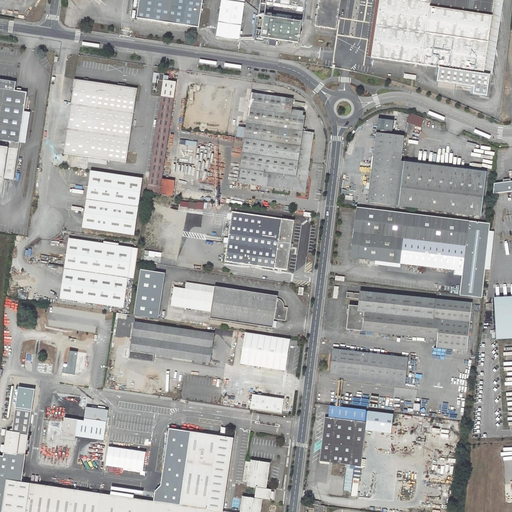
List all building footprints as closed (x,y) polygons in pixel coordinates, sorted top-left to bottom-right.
[(139,0),(137,18),(199,28),(203,0),(139,0)] [(222,0),(217,37),(239,41),(244,3),(222,0)] [(266,0),(266,3),(304,8),(305,0),(266,0)] [(319,0),(315,26),(334,29),(338,0),(319,0)] [(484,74),(494,0),(379,0),(371,57),(439,68),(437,81),(475,87),(473,94),(487,96),(490,75),(484,74)] [(492,75),(503,0),(494,0),(484,74),(490,75),(492,75)] [(299,43),(302,22),(264,16),(262,30),(255,29),(254,37),(256,37),(255,41),(264,42),(264,38),(270,39),(269,45),(275,46),(276,40),(299,43)] [(0,177),(14,180),(20,143),(27,92),(15,91),(16,82),(0,79),(0,177)] [(75,79),(71,105),(96,108),(100,83),(75,79)] [(147,193),(160,195),(163,179),(177,82),(163,80),(163,81),(147,193)] [(137,89),(100,83),(96,108),(134,114),(137,89)] [(245,138),(301,147),(299,160),(310,162),(314,133),(306,131),(306,130),(305,128),(304,128),(305,116),(303,116),(304,112),(292,110),(293,99),(251,93),(246,128),(239,127),(237,137),(245,138)] [(71,105),(64,154),(88,158),(89,153),(92,133),(96,108),(71,105)] [(130,138),(134,114),(96,108),(92,133),(130,138)] [(410,114),(407,122),(421,127),(424,119),(410,114)] [(380,132),(395,132),(396,120),(380,120),(380,132)] [(126,163),(130,138),(92,133),(89,153),(108,156),(107,161),(126,163)] [(405,136),(378,133),(369,203),(396,206),(401,162),(405,136)] [(301,147),(245,138),(238,183),(305,193),(310,162),(299,160),(301,147)] [(401,162),(396,206),(399,206),(404,162),(401,162)] [(404,162),(399,206),(481,216),(486,172),(404,162)] [(90,171),(82,228),(134,235),(143,179),(90,171)] [(160,195),(173,197),(175,181),(163,179),(160,195)] [(357,208),(351,258),(463,271),(469,221),(357,208)] [(232,211),(225,262),(287,270),(295,220),(232,211)] [(489,224),(469,221),(463,271),(459,296),(481,298),(489,224)] [(69,238),(60,298),(124,307),(133,247),(69,238)] [(161,319),(166,273),(142,270),(137,316),(161,319)] [(278,296),(215,287),(188,284),(187,290),(184,307),(211,311),(210,318),(273,328),(274,319),(286,321),(288,307),(284,307),(284,305),(284,303),(283,302),(282,300),(281,299),(280,299),(277,298),(278,296)] [(168,287),(166,305),(184,307),(187,290),(168,287)] [(349,305),(349,310),(350,310),(350,314),(348,314),(347,329),(437,339),(436,347),(467,350),(472,303),(360,291),(360,293),(347,292),(346,298),(359,299),(359,306),(349,305)] [(511,296),(493,298),(495,339),(511,338),(511,296)] [(134,321),(129,358),(153,362),(154,358),(154,354),(161,355),(210,363),(214,334),(134,321)] [(291,339),(246,333),(241,364),(286,371),(291,339)] [(333,349),(330,374),(405,383),(408,358),(333,349)] [(27,382),(15,380),(13,393),(25,395),(27,382)] [(284,399),(253,394),(251,409),(282,414),(284,399)] [(366,423),(365,430),(391,434),(394,413),(330,405),(329,418),(366,423)] [(86,407),(84,420),(64,417),(61,440),(75,442),(76,436),(104,440),(108,410),(86,407)] [(16,409),(12,431),(20,433),(20,434),(28,435),(32,412),(16,409)] [(325,418),(320,461),(346,464),(355,466),(361,466),(365,430),(366,423),(329,418),(325,418)] [(191,432),(169,428),(161,486),(155,492),(154,502),(180,506),(191,432)] [(7,431),(4,453),(17,455),(17,453),(20,434),(20,433),(12,431),(7,431)] [(7,480),(1,511),(222,511),(234,438),(191,432),(180,506),(154,502),(21,482),(7,480)] [(28,435),(20,434),(17,453),(25,455),(28,435)] [(147,453),(109,448),(107,458),(145,463),(147,453)] [(0,511),(1,511),(7,480),(21,482),(25,455),(17,453),(17,455),(4,453),(3,456),(0,455),(0,511)] [(251,460),(247,486),(256,487),(255,498),(242,496),(240,511),(260,511),(263,499),(269,500),(271,489),(267,488),(270,463),(251,460)] [(346,464),(343,491),(352,492),(355,466),(346,464)] [(352,492),(352,496),(357,496),(361,466),(355,466),(352,492)] [(425,475),(424,481),(450,484),(450,478),(440,477),(441,469),(426,467),(425,475)]
